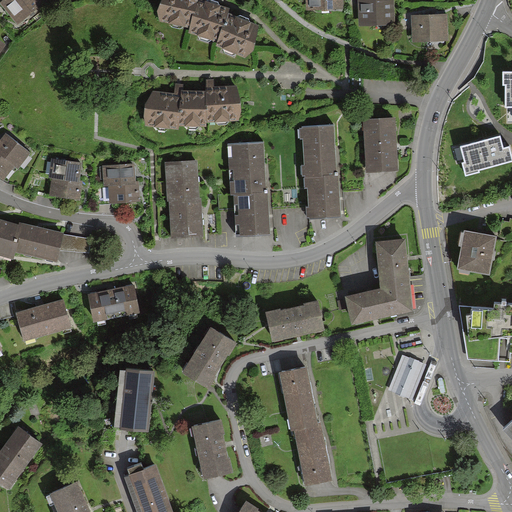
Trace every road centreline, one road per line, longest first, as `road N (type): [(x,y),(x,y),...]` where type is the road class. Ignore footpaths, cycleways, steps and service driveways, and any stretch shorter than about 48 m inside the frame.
road 1 (residential): [(443,315),(239,361),(227,384),(242,460),(264,492),(304,508),(511,499)]
road 2 (residential): [(424,186),(314,255),(139,264)]
road 3 (residential): [(0,193),(118,224),(139,264)]
road 4 (residential): [(139,264),(0,296)]
